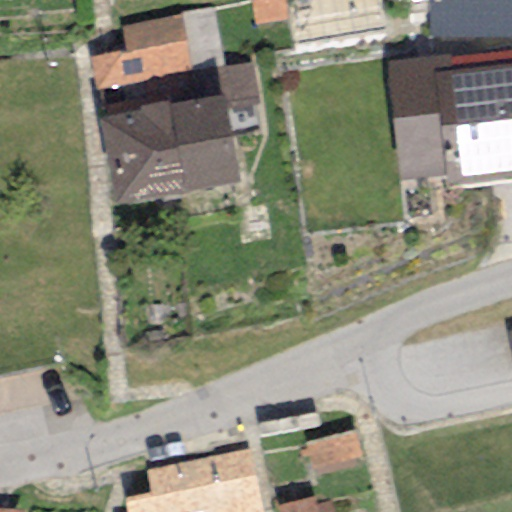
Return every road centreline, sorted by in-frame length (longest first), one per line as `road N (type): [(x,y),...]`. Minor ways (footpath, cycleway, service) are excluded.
road 1 (tertiary): [(366,332),(196,407),(0,472)]
road 2 (residential): [(511,395),(435,405),(398,389),(366,332)]
road 3 (tertiary): [(511,285),(366,332)]
